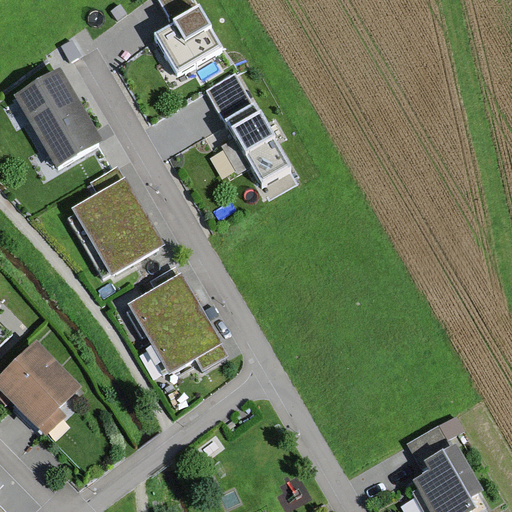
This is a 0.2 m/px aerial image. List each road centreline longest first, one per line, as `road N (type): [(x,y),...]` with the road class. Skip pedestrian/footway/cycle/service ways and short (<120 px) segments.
road 1 (residential): [(91,60),(271,376)]
road 2 (track): [(511,273),(451,0)]
road 3 (residential): [(84,511),(271,376)]
road 4 (residential): [(271,376),(349,511)]
